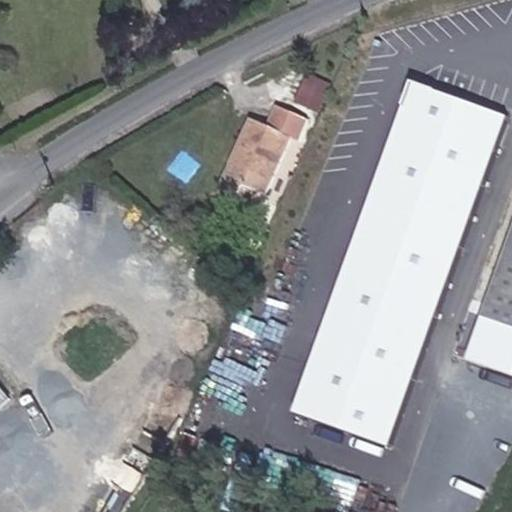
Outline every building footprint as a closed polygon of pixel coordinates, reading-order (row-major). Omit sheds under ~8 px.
[(299,99),(322,110),(335,83),(312,72),(299,99)] [(387,445),(501,119),(411,83),(297,408),(387,445)] [(305,130),(278,119),(271,136),(250,127),(230,173),(247,183),(241,194),(262,205),(289,146),(297,150),(305,130)] [(511,215),(462,357),(511,373),(511,215)] [(0,427),(25,411),(5,380),(0,382),(0,427)]
